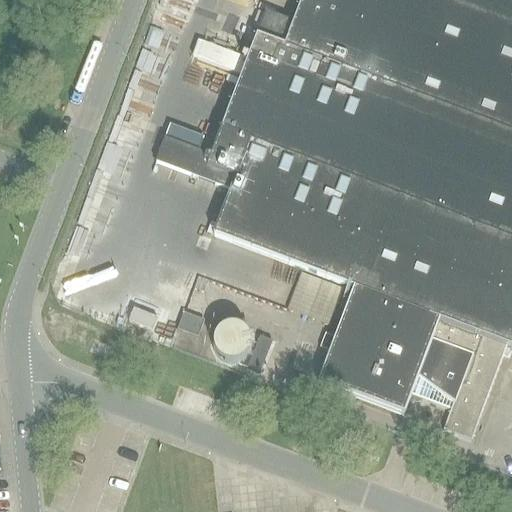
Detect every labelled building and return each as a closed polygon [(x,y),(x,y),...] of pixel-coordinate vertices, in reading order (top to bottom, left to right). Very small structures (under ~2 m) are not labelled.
[(164,141),(155,166),(229,193),(212,238),(343,288),(342,291),(301,275),(287,312),(328,328),(336,306),(346,310),(335,340),(324,336),(319,350),(329,354),(317,385),(403,418),(411,397),(450,412),(442,433),(471,443),(506,349),(511,351),(511,0),(301,0),(292,25),(286,22),(289,16),(276,11),(273,17),(265,14),(264,16),(258,13),(252,29),(258,31),(247,62),(201,45),(195,60),(241,78),(210,158),(164,141)] [(159,6),(156,22),(181,28),(184,12),(159,6)] [(124,126),(127,115),(140,118),(144,101),(125,96),(118,125),(124,126)] [(120,173),(130,147),(110,139),(100,166),(120,173)] [(81,221),(96,226),(104,201),(89,195),(81,221)] [(153,334),(157,321),(133,312),(128,324),(153,334)] [(183,315),(177,332),(197,340),(203,323),(183,315)] [(213,346),(212,348),(212,350),(213,352),(213,354),(214,356),(215,357),(216,359),(217,360),(218,361),(219,363),(220,364),(222,365),(224,366),(226,366),(228,367),(230,367),(232,367),(234,367),(236,366),(239,366),(240,365),(242,364),(244,362),(245,361),(247,360),(248,358),(248,356),(249,355),(250,353),(250,352),(250,350),(250,348),(250,346),(250,344),(249,342),(248,340),(247,338),(246,336),(245,335),(243,333),(241,332),(239,331),(237,330),(235,330),(234,329),(232,329),(230,329),(228,329),(227,330),(225,330),(223,331),(222,332),(220,333),(218,334),(217,336),(216,338),(214,339),(214,341),(213,343),(213,346)] [(259,339),(246,374),(259,379),(272,344),(259,339)]
